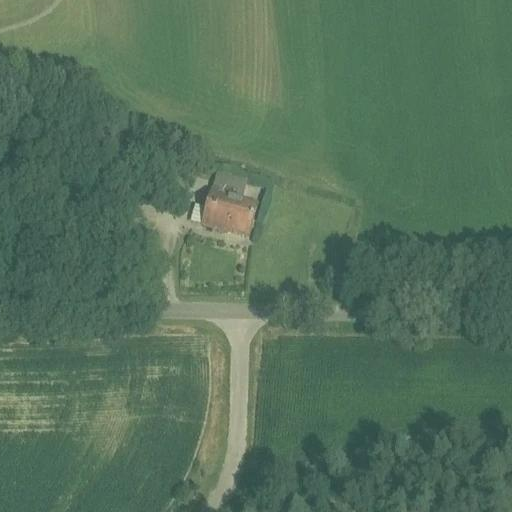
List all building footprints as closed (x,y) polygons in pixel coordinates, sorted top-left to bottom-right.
[(58,129),(61,114),(29,108),(27,124),(58,129)] [(103,132),(108,119),(94,115),(89,128),(103,132)] [(97,173),(100,156),(87,154),(84,171),(97,173)] [(248,236),(257,207),(235,200),(237,192),(213,185),(202,226),(226,232),(226,230),(248,236)] [(131,204),(122,204),(121,193),(87,195),(88,206),(87,206),(89,226),(133,223),(131,204)]
